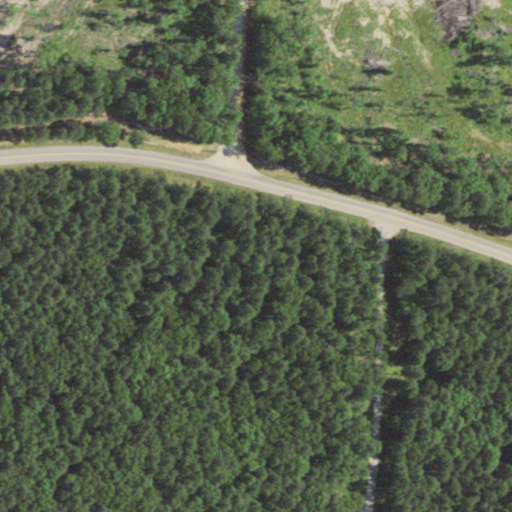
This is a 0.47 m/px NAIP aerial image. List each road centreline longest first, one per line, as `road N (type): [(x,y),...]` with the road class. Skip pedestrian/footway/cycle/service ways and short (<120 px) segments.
road 1 (residential): [(0,150),(123,151),(229,166),(511,257)]
road 2 (residential): [(229,166),(242,0)]
